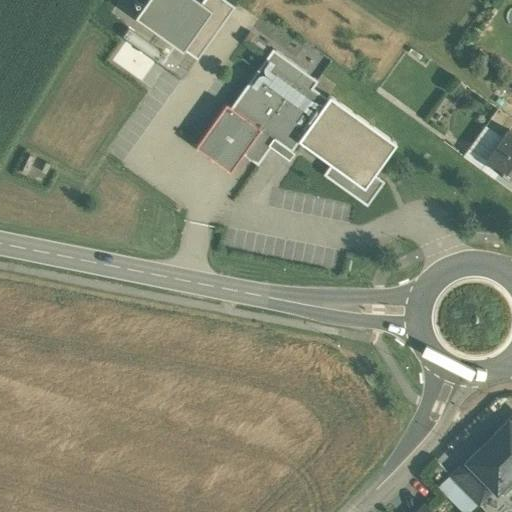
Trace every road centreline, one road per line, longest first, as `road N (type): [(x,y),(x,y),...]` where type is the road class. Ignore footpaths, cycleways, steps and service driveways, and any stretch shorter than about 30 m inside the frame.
road 1 (secondary): [(417,312),(338,309),(0,248)]
road 2 (residential): [(453,374),(421,444),(356,511)]
road 3 (secondary): [(511,279),(487,265),(450,268),(429,284),(417,312)]
